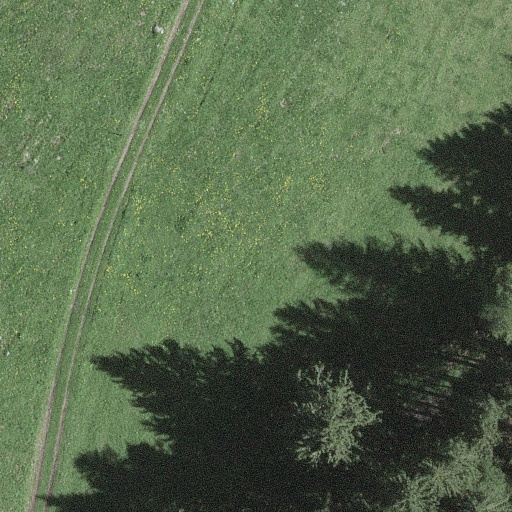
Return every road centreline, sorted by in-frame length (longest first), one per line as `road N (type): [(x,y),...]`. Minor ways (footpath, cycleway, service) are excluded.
road 1 (track): [(43,511),(58,410),(108,219),(195,0)]
road 2 (track): [(221,511),(511,338)]
